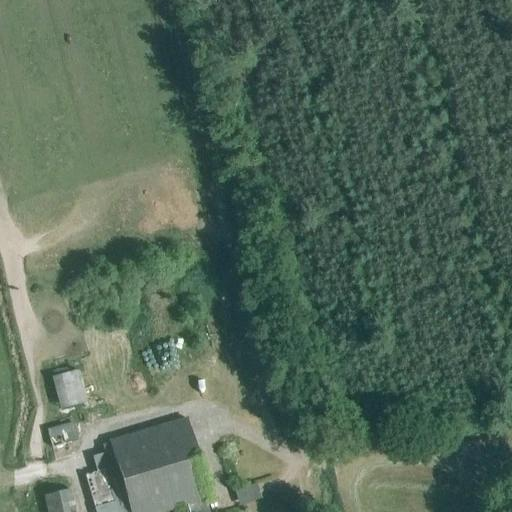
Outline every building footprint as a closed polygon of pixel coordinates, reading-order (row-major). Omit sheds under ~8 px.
[(60,410),(87,403),(79,372),(52,379),(60,410)] [(208,511),(205,501),(209,500),(185,420),(109,442),(112,452),(92,458),(96,473),(84,477),(94,511),(168,511),(186,507),(187,511),(208,511)] [(47,430),(55,460),(71,456),(69,449),(74,448),(73,442),(78,440),(73,423),(47,430)] [(236,490),(241,505),(264,497),(259,482),(236,490)] [(49,511),(75,511),(70,489),(46,495),(49,511)]
